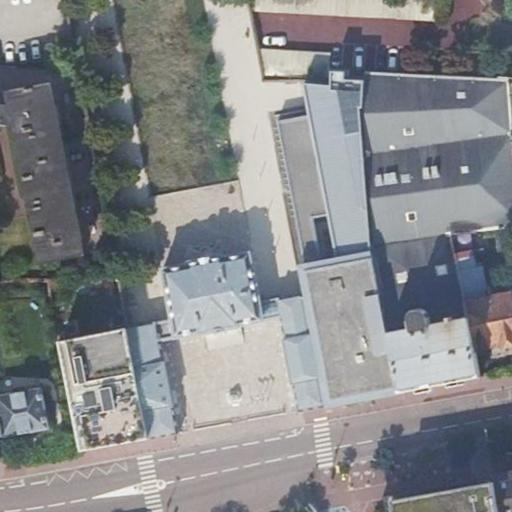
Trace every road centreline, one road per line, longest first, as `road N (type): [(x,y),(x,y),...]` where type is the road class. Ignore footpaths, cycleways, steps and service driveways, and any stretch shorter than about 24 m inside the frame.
road 1 (secondary): [(511,413),(260,461)]
road 2 (secondary): [(200,475),(0,511)]
